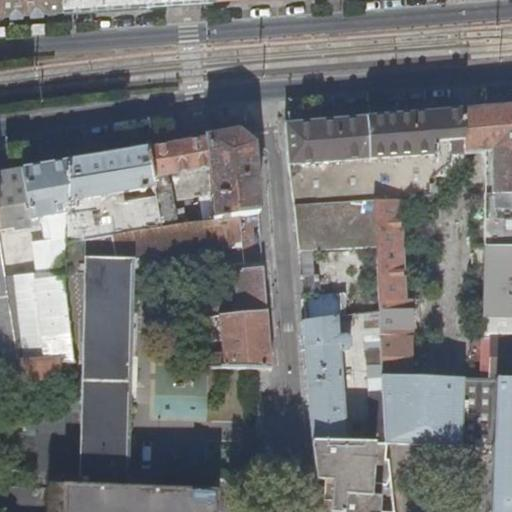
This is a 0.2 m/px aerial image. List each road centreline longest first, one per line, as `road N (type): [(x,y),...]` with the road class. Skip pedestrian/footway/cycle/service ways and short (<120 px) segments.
road 1 (tertiary): [(511,8),(0,50)]
road 2 (residential): [(261,90),(301,511)]
road 3 (tertiary): [(0,131),(261,90)]
road 4 (tertiary): [(261,90),(511,74)]
